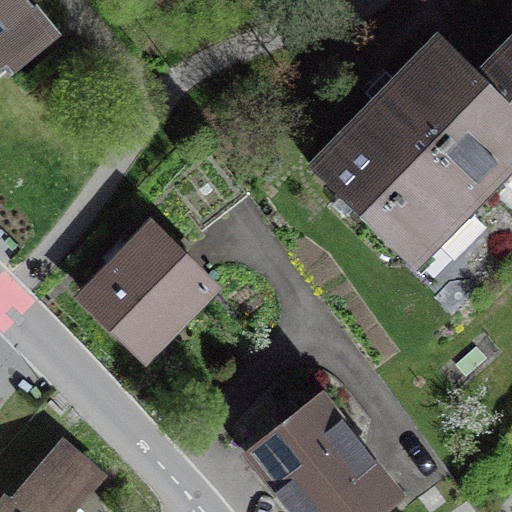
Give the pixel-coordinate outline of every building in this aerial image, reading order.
[(28,0),(0,0),(0,76),(55,32),(28,0)] [(511,140),(511,74),(497,60),(482,75),(441,35),(312,167),(408,261),(439,229),(435,219),(471,183),(478,190),(506,161),(502,150),(511,140)] [(497,60),(511,74),(511,41),(496,58),(497,60)] [(211,148),(164,185),(201,231),(248,194),(211,148)] [(206,280),(152,227),(131,248),(120,237),(101,257),(112,267),(85,295),(139,348),(206,280)] [(376,511),(399,494),(322,396),(250,452),(296,511),(376,511)] [(0,511),(65,511),(97,475),(63,446),(10,507),(6,503),(0,509),(0,511)]
